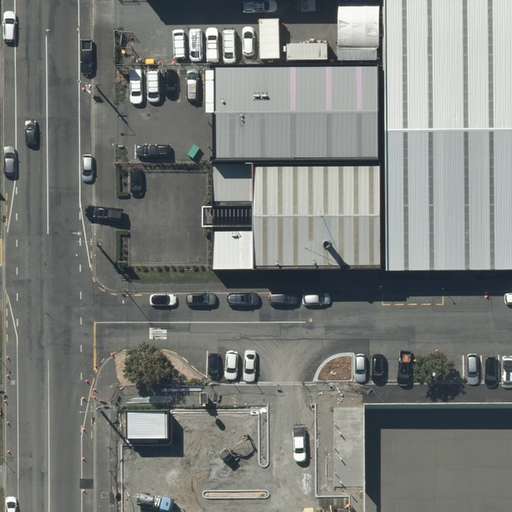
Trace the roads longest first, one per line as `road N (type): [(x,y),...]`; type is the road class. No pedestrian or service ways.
road 1 (unclassified): [(48,323),(511,321)]
road 2 (tertiary): [(47,265),(45,0)]
road 3 (tertiary): [(49,511),(48,323)]
